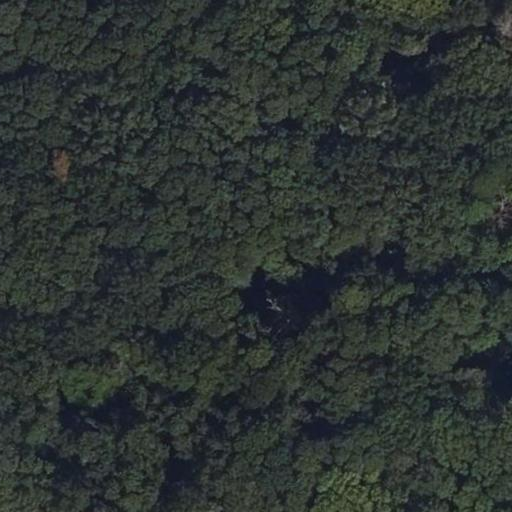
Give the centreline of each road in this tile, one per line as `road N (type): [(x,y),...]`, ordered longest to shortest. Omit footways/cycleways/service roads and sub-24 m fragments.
road 1 (track): [(23,371),(86,275),(211,174),(436,82)]
road 2 (track): [(155,511),(99,437),(23,371)]
